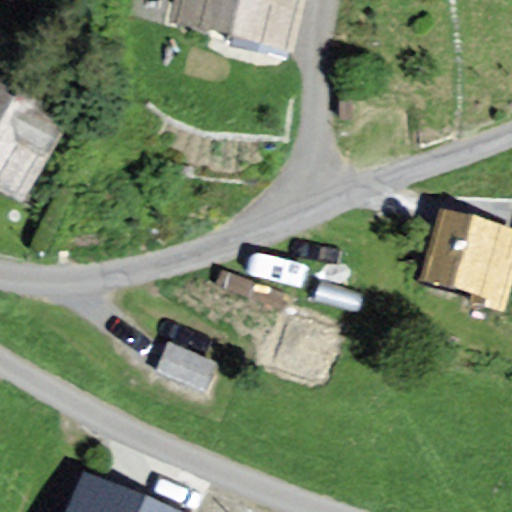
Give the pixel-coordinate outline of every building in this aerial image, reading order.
[(183,0),(177,31),(286,54),(297,0),(183,0)] [(0,192),(21,204),(63,127),(0,92),(0,192)] [(511,243),(511,241),(442,224),(426,291),(497,308),(511,243)] [(214,369),(170,351),(160,374),(205,392),(214,369)] [(134,511),(84,491),(75,511),(134,511)]
